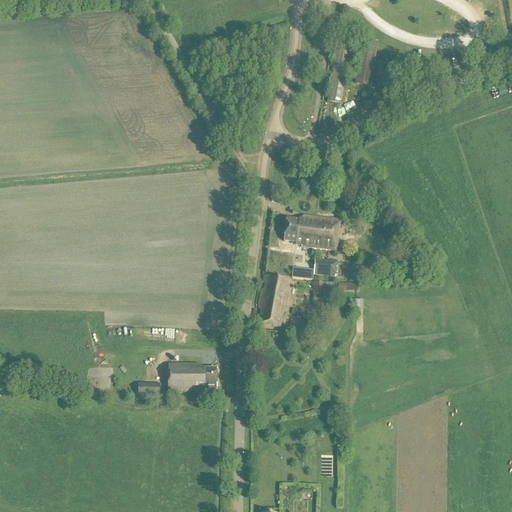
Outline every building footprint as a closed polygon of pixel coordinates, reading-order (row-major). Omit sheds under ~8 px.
[(355,87),(371,90),(377,51),(361,48),(355,87)] [(336,53),(328,104),(342,107),(351,56),(336,53)] [(349,115),(358,110),(353,101),(344,105),(349,115)] [(301,249),(311,250),(311,236),(316,237),(316,226),(313,226),(313,219),(304,218),(298,221),(286,220),(283,242),(295,244),(295,246),(301,247),(301,249)] [(311,236),(311,250),(335,253),(339,222),(313,219),(313,226),(316,226),(316,237),(311,236)] [(337,263),(315,261),(314,276),(335,277),(337,263)] [(304,281),(313,282),(313,273),(305,272),(304,281)] [(291,281),(264,278),(258,308),(259,308),(258,311),(261,312),(258,326),(279,330),(282,313),(284,314),(291,281)] [(314,284),(313,297),(314,297),(313,302),(323,302),(324,284),(314,284)] [(356,308),(364,308),(363,300),(355,300),(356,308)] [(201,366),(169,365),(169,393),(206,394),(206,391),(217,392),(217,371),(207,371),(201,366)] [(160,386),(138,386),(138,400),(160,400),(160,386)]
